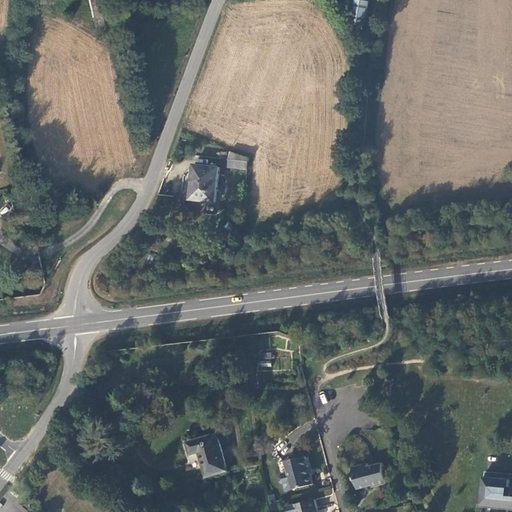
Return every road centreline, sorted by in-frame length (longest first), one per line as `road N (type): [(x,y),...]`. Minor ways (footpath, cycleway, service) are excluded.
road 1 (secondary): [(511,269),(75,325)]
road 2 (tertiary): [(217,0),(140,206),(81,276),(75,325)]
road 3 (tertiary): [(75,325),(64,391),(21,455)]
road 4 (residential): [(346,511),(321,416),(358,406)]
